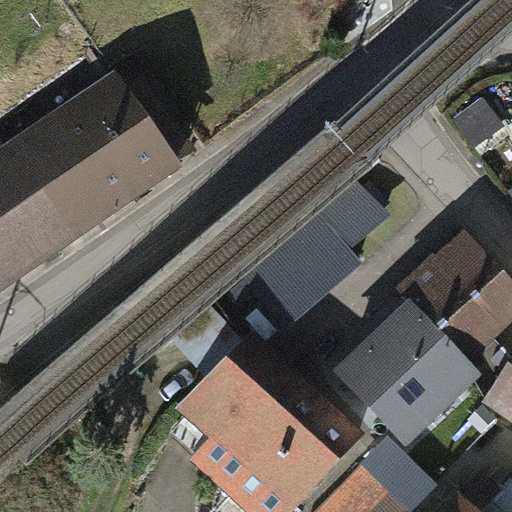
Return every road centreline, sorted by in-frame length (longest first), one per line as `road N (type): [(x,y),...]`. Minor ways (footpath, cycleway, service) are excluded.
road 1 (residential): [(369,69),(0,330)]
road 2 (residential): [(369,69),(419,148),(511,245)]
